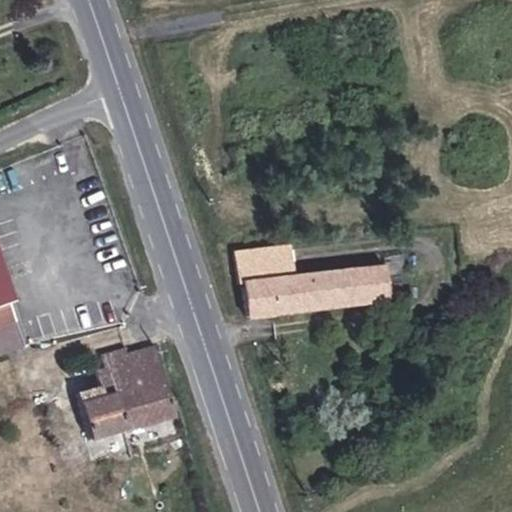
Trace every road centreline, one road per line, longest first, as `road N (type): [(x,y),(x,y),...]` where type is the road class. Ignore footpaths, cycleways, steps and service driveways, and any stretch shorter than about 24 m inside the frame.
road 1 (secondary): [(261,511),(122,87)]
road 2 (track): [(511,241),(407,197),(400,150),(416,100),(397,0)]
road 3 (track): [(336,511),(475,445),(511,334)]
road 4 (track): [(435,209),(172,234)]
road 5 (track): [(152,0),(164,31),(354,0)]
road 6 (unclassified): [(0,144),(122,87)]
